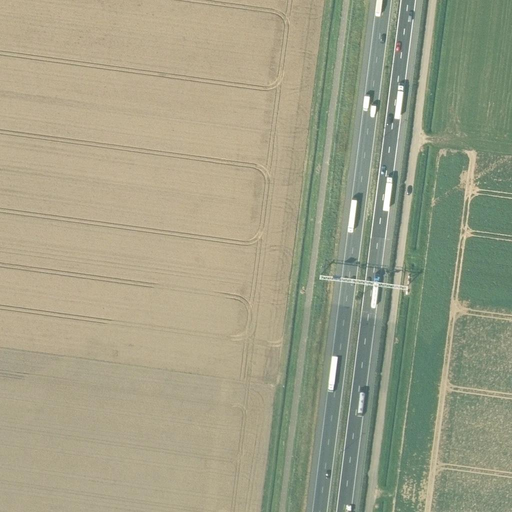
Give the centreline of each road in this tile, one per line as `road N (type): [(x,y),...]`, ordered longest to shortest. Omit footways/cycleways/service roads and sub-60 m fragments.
road 1 (motorway): [(344,511),(409,0)]
road 2 (motorway): [(386,0),(322,511)]
road 3 (unclassified): [(369,511),(433,0)]
